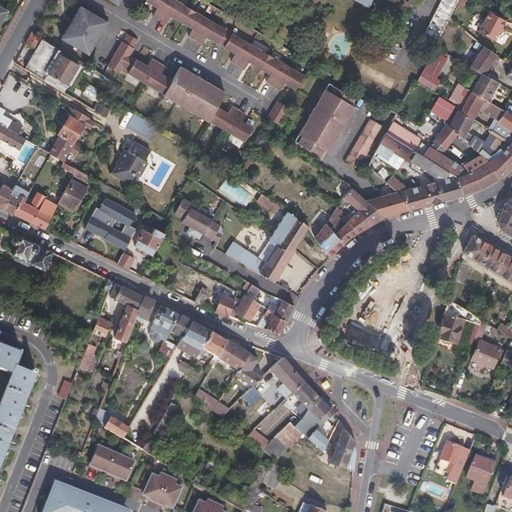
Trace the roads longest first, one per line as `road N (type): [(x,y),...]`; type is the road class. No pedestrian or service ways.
road 1 (residential): [(289,350),(0,213)]
road 2 (residential): [(289,350),(326,282),(350,257),(452,211)]
road 3 (residential): [(89,0),(265,108)]
road 4 (unknown): [(424,222),(394,298),(348,323),(319,362)]
road 5 (residential): [(511,437),(383,388)]
